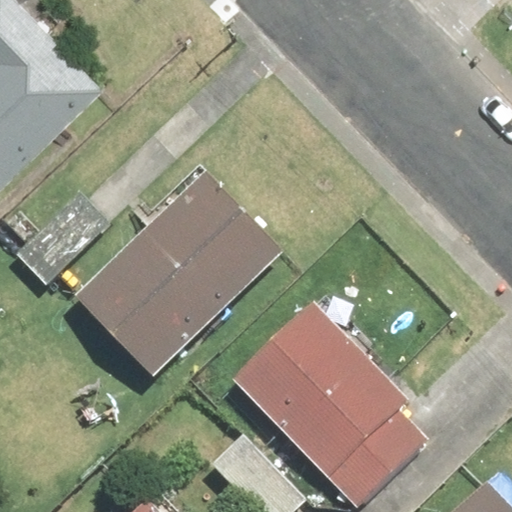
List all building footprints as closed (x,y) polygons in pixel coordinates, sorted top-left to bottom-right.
[(0,0),(0,182),(109,75),(34,0),(0,0)] [(225,164),(84,290),(169,385),(310,260),(225,164)] [(86,197),(23,255),(56,292),(119,233),(86,197)] [(331,288),(240,368),(363,507),(454,427),(331,288)] [(304,511),(312,505),(247,433),(213,465),(255,511),(304,511)] [(511,511),(511,475),(502,465),(452,511),(511,511)] [(188,511),(167,489),(142,511),(188,511)]
